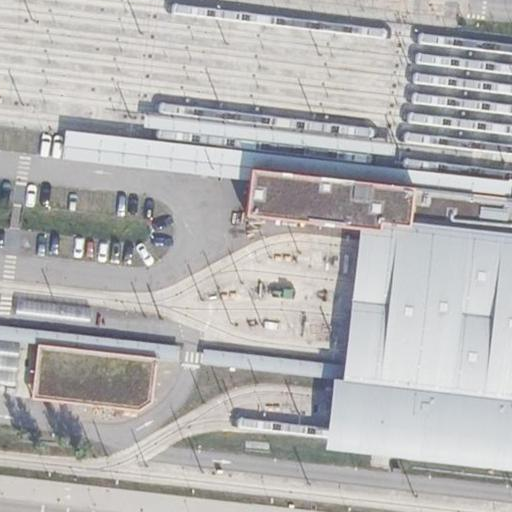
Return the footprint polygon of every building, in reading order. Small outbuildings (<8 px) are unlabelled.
[(256,217),(314,223),(319,176),(261,170),(256,217)] [(511,197),(319,176),(314,223),(354,228),(378,230),(361,381),(337,379),(335,397),(331,431),(329,457),(511,477),(511,197)] [(201,363),(337,379),(361,381),(378,230),(354,228),(352,246),(348,280),(344,315),(340,351),(339,365),(202,350),(202,356),(201,363)] [(180,346),(0,325),(0,340),(38,345),(32,398),(47,400),(53,347),(155,358),(178,361),(180,346)] [(53,347),(47,400),(139,410),(151,402),(155,358),(53,347)]
